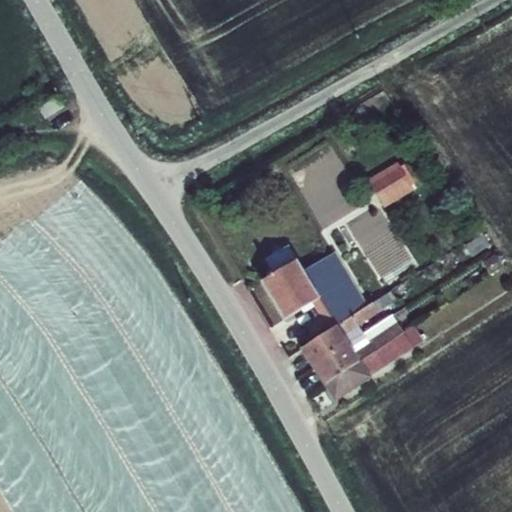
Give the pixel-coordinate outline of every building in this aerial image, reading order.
[(57,98),(38,110),(45,121),(64,109),(57,98)] [(401,169),(398,164),(368,181),(384,210),(415,191),(412,187),(401,169)] [(404,167),(401,169),(412,187),(415,185),(404,167)] [(490,247),(483,236),(465,247),(472,258),(490,247)] [(264,261),(274,277),(296,264),(298,263),(289,246),(264,261)] [(336,254),(301,273),(296,264),(274,277),(259,286),(283,325),(313,307),(328,335),(337,329),(368,308),(336,254)] [(504,268),(496,256),(483,264),(492,277),(504,268)] [(368,308),(337,329),(343,338),(358,327),(359,328),(397,303),(391,293),(368,308)] [(368,343),(397,325),(393,316),(363,335),(359,328),(358,327),(343,338),(354,355),(370,346),(368,343)] [(362,364),(371,378),(413,351),(412,349),(423,343),(413,328),(403,335),(397,325),(368,343),(370,346),(354,355),(361,365),(362,364)] [(328,335),(299,353),(322,391),(324,390),(335,406),(373,382),(371,378),(362,364),(361,365),(354,355),(343,338),(337,329),(328,335)]
